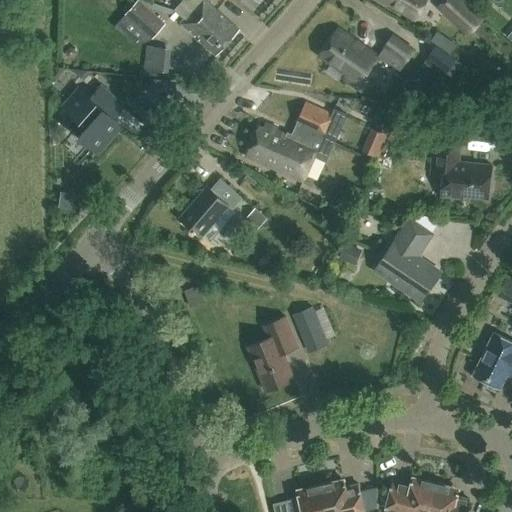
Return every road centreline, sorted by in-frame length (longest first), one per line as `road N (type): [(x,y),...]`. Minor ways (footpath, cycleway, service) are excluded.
road 1 (tertiary): [(99,233),(303,0)]
road 2 (unclassified): [(206,467),(154,335),(99,233)]
road 3 (residential): [(206,467),(361,417),(424,421)]
road 4 (residential): [(424,421),(440,335),(511,242)]
road 5 (tertiary): [(0,338),(99,233)]
